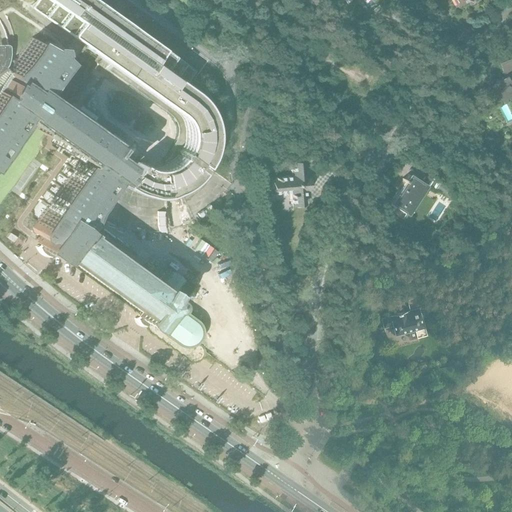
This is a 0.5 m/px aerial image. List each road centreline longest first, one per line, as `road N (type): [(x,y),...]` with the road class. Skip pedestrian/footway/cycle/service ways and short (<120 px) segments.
road 1 (residential): [(310,396),(314,300),(357,178),(403,109),(447,63),(511,26)]
road 2 (residential): [(310,396),(260,293),(237,193),(230,71),(251,0)]
road 3 (secondary): [(6,276),(83,342),(282,481)]
road 4 (residential): [(153,511),(0,414)]
road 5 (unknown): [(387,414),(437,410),(467,433),(511,444)]
